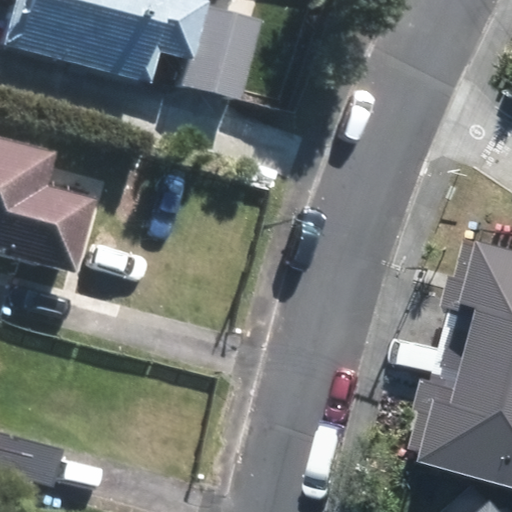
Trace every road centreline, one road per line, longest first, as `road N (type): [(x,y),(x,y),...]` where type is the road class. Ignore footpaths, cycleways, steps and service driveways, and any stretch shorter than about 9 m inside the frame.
road 1 (residential): [(403,99),(287,452),(279,511)]
road 2 (residential): [(403,99),(511,172)]
